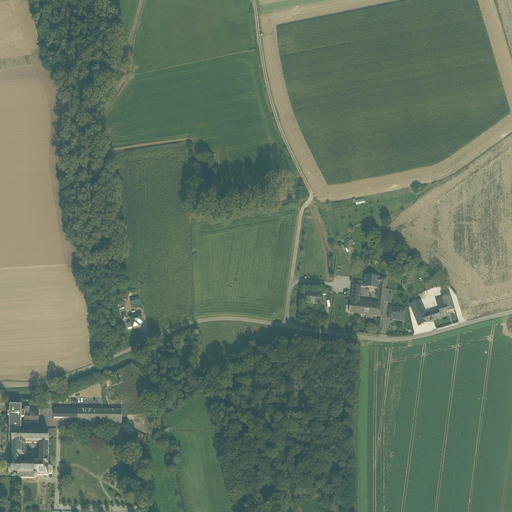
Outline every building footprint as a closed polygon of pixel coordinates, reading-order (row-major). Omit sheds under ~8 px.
[(341,246),(346,254),(353,249),(351,245),(354,243),(352,239),(341,246)] [(377,289),(379,290),(385,290),(386,278),(365,276),(364,282),(363,288),(377,289)] [(351,302),(359,303),(360,292),(360,291),(352,290),(351,302)] [(312,303),(321,304),(322,294),(316,294),(316,295),(307,294),(306,303),(312,304),(312,303)] [(441,299),(445,314),(454,311),(449,297),(441,299)] [(438,312),(430,315),(432,322),(447,317),(445,314),(441,299),(434,302),(438,312)] [(418,327),(429,323),(427,316),(425,316),(421,306),(419,300),(416,302),(408,304),(418,327)] [(349,314),(377,317),(378,305),(359,303),(351,302),(349,314)] [(389,319),(403,320),(405,309),(390,308),(389,319)] [(130,321),(132,328),(137,327),(137,325),(143,323),(141,315),(130,318),(130,321)] [(10,418),(9,433),(12,433),(12,434),(19,434),(21,434),(21,433),(22,418),(24,418),(25,412),(22,412),(22,406),(10,406),(10,414),(10,418)] [(25,409),(25,412),(24,418),(24,423),(39,423),(39,409),(29,409),(29,408),(25,408),(25,409)] [(78,424),(78,423),(78,410),(54,409),(54,418),(72,419),(72,423),(78,424)] [(122,410),(78,410),(78,423),(122,424),(122,410)] [(12,462),(25,462),(25,459),(26,459),(26,446),(25,446),(25,443),(40,444),(39,462),(48,462),(49,435),(38,435),(38,432),(31,432),(31,434),(21,434),(19,434),(12,434),(12,443),(13,443),(12,462)] [(34,478),(34,477),(34,462),(25,462),(12,462),(12,465),(9,467),(9,471),(12,473),(12,474),(12,477),(18,478),(34,478)] [(39,462),(34,462),(34,477),(37,477),(37,476),(49,476),(49,475),(50,475),(52,474),(52,468),(50,466),(49,466),(49,465),(48,465),(48,462),(39,462)]
